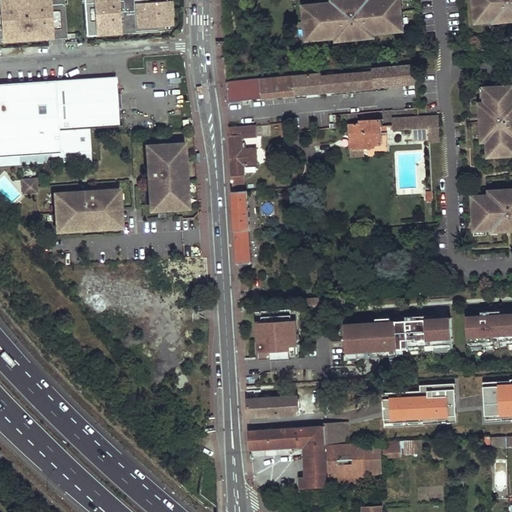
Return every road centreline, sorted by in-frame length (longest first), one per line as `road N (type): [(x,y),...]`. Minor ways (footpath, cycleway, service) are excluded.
road 1 (secondary): [(235,498),(200,45)]
road 2 (residential): [(439,0),(456,265),(511,263)]
road 3 (motorway): [(166,511),(0,349)]
road 4 (residential): [(200,45),(0,59)]
road 5 (motorway): [(0,406),(109,511)]
